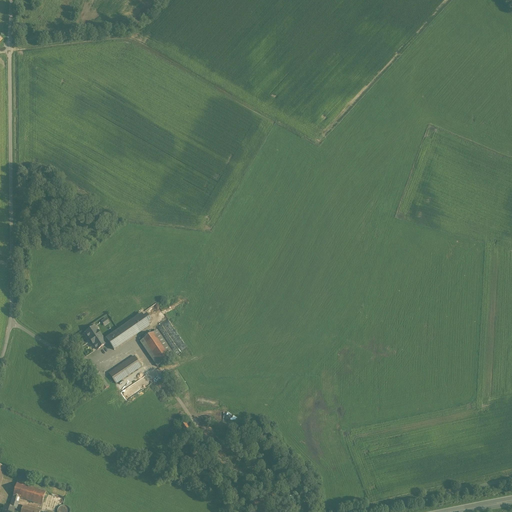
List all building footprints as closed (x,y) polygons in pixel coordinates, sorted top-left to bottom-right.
[(142,314),(105,339),(114,351),(150,327),(142,314)] [(95,326),(84,333),(96,351),(108,344),(95,326)] [(158,331),(139,343),(156,368),(174,355),(158,331)] [(116,385),(142,367),(135,357),(109,374),(116,385)] [(88,366),(103,390),(108,387),(94,363),(88,366)] [(194,433),(186,423),(180,427),(188,438),(194,433)] [(0,462),(0,461),(0,489),(1,489),(8,464),(0,462)] [(45,491),(17,483),(13,497),(20,499),(41,505),(45,491)] [(13,497),(9,508),(15,509),(17,510),(20,499),(13,497)]
